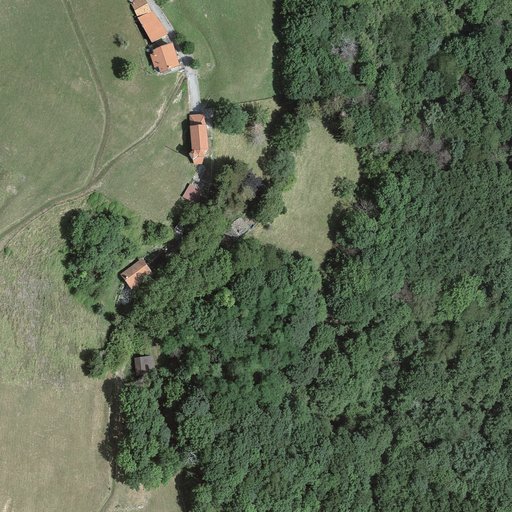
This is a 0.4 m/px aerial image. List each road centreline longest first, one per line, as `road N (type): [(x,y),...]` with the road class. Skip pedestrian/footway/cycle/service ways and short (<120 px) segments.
road 1 (track): [(190,70),(150,132),(89,186),(0,236)]
road 2 (track): [(89,186),(107,118),(64,0)]
